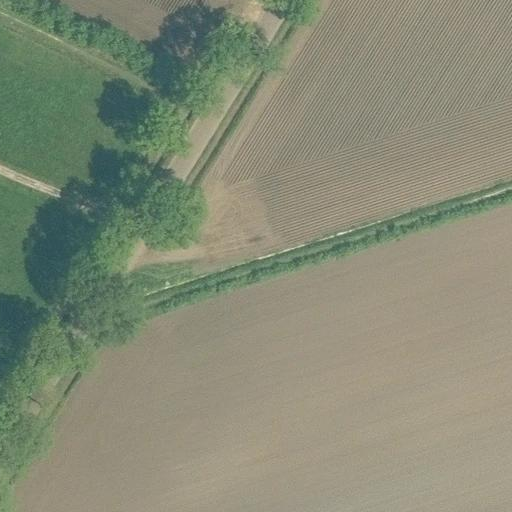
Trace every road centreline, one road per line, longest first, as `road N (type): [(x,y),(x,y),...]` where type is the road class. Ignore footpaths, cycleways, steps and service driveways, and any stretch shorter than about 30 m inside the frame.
road 1 (tertiary): [(285,0),(0,463)]
road 2 (track): [(0,171),(113,222)]
